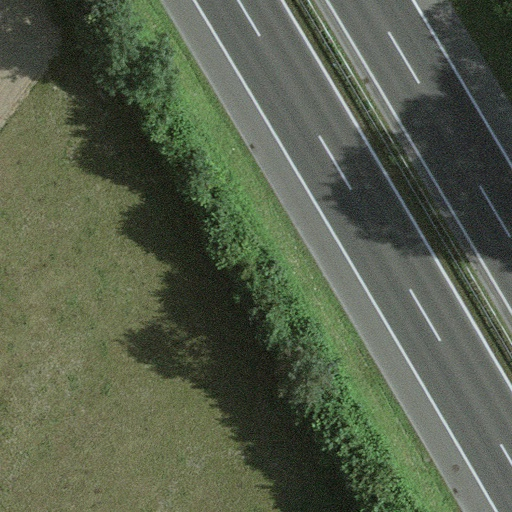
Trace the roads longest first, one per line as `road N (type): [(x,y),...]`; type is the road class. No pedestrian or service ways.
road 1 (motorway): [(241,0),(511,464)]
road 2 (motorway): [(511,238),(373,0)]
